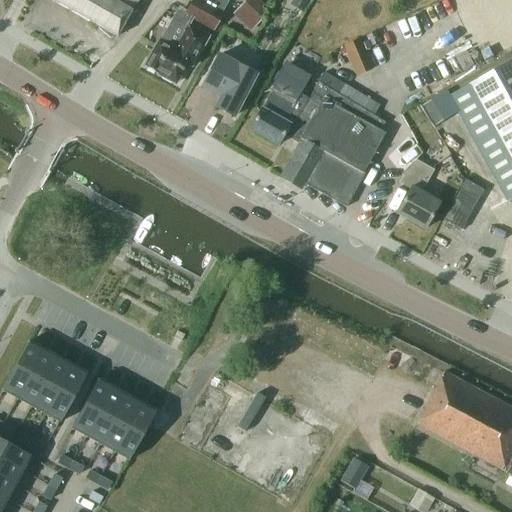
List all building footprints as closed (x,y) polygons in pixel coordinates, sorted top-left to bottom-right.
[(42,0),(41,2),(79,25),(77,28),(98,40),(100,36),(110,42),(133,3),(126,0),(42,0)] [(227,1),(224,0),(194,0),(187,14),(178,9),(160,41),(159,40),(145,66),(176,83),(187,63),(193,67),(210,37),(190,25),(194,18),(212,28),(227,1)] [(268,13),(253,0),(246,0),(239,9),(257,25),(268,13)] [(310,0),(309,0),(294,0),(293,3),(305,9),(310,0)] [(360,40),(343,47),(355,77),(373,70),(360,40)] [(207,72),(199,87),(218,98),(212,108),(232,119),(257,76),(218,54),(207,72)] [(511,63),(451,99),(510,202),(511,200),(511,63)] [(272,91),(263,108),(285,121),(288,116),(289,117),(296,121),(309,98),(301,94),(307,83),(281,69),(269,89),(272,91)] [(340,95),(346,85),(325,73),(319,83),(340,95)] [(304,184),(346,208),(365,175),(363,173),(385,135),(380,132),(385,123),(318,83),(309,98),(296,121),(289,117),(288,116),(285,121),(263,108),(261,108),(249,128),(277,145),(284,134),(299,143),(279,177),(300,189),(304,184)] [(432,100),(421,107),(435,127),(445,121),(432,100)] [(404,175),(399,181),(403,183),(402,185),(409,189),(394,214),(422,230),(438,201),(420,191),(432,170),(416,161),(401,174),(404,175)] [(466,180),(461,190),(479,200),(485,191),(466,180)] [(461,190),(455,199),(474,210),(479,200),(461,190)] [(455,199),(449,209),(468,220),(474,210),(455,199)] [(449,209),(444,219),(462,230),(468,220),(449,209)] [(16,399),(44,349),(29,341),(1,391),(16,399)] [(30,407),(58,357),(44,349),(16,399),(30,407)] [(44,415),(72,364),(58,357),(30,407),(44,415)] [(87,373),(72,364),(44,415),(59,423),(87,373)] [(511,409),(443,372),(415,425),(508,474),(503,483),(511,487),(511,409)] [(85,437),(113,387),(98,379),(70,429),(85,437)] [(99,445),(127,395),(113,387),(85,437),(99,445)] [(113,453),(141,402),(127,395),(99,445),(113,453)] [(128,461),(156,410),(141,402),(113,453),(128,461)] [(13,430),(3,424),(0,428),(0,431),(9,437),(13,430)] [(31,439),(21,434),(17,441),(27,446),(31,439)] [(42,445),(31,439),(27,446),(38,452),(42,445)] [(0,440),(0,459),(23,472),(31,457),(0,440)] [(68,469),(72,462),(61,456),(58,463),(67,468),(68,469)] [(354,458),(340,481),(355,490),(353,493),(366,501),(373,489),(360,481),(369,467),(354,458)] [(23,472),(0,459),(0,477),(15,486),(23,472)] [(83,468),(72,462),(68,469),(79,475),(83,468)] [(96,484),(100,477),(90,471),(86,478),(96,484)] [(54,475),(48,486),(55,489),(61,479),(54,475)] [(15,486),(0,477),(0,495),(8,500),(15,486)] [(111,483),(100,477),(96,484),(107,490),(111,483)] [(49,500),(55,489),(48,486),(42,496),(49,500)] [(42,511),(46,507),(39,503),(33,511),(42,511)]
